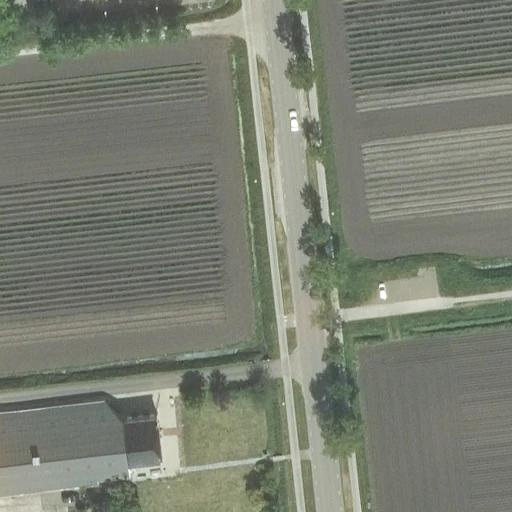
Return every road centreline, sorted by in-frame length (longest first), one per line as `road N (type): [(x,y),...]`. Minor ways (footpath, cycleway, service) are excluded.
road 1 (secondary): [(329,511),(274,0)]
road 2 (track): [(277,26),(0,56)]
